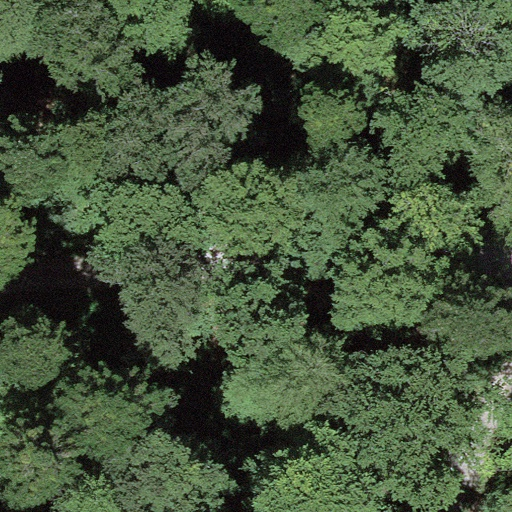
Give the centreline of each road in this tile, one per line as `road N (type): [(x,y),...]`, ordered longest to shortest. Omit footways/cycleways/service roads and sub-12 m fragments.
road 1 (track): [(511,260),(0,282)]
road 2 (track): [(438,511),(511,351)]
